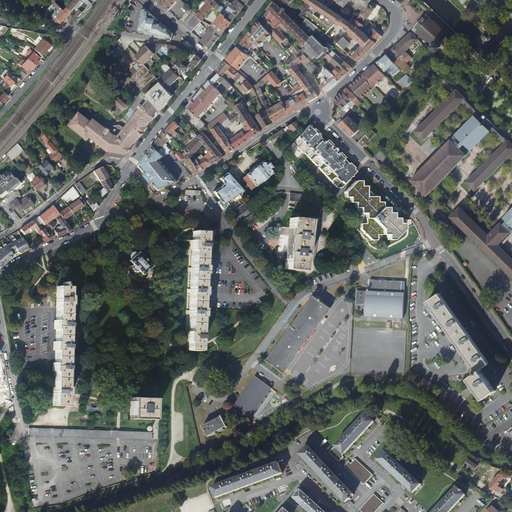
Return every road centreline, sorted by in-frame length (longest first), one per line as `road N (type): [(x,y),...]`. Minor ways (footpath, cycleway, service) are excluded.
road 1 (tertiary): [(511,348),(421,217),(317,112)]
road 2 (residential): [(104,220),(195,179),(299,113),(317,112)]
road 3 (residential): [(127,168),(98,163),(0,237)]
road 4 (tertiary): [(317,112),(396,29),(397,15),(382,0)]
road 5 (residential): [(127,168),(212,60)]
road 6 (residential): [(71,30),(194,46)]
